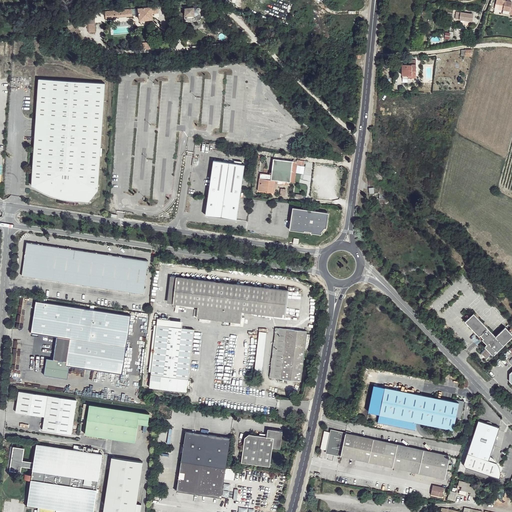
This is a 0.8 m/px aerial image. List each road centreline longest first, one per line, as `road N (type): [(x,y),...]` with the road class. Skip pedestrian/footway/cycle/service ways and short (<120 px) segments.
road 1 (residential): [(326,251),(10,207)]
road 2 (residential): [(9,223),(323,272)]
road 3 (secondary): [(349,221),(373,17)]
road 4 (secondary): [(293,511),(333,317)]
road 5 (residential): [(388,290),(511,420)]
